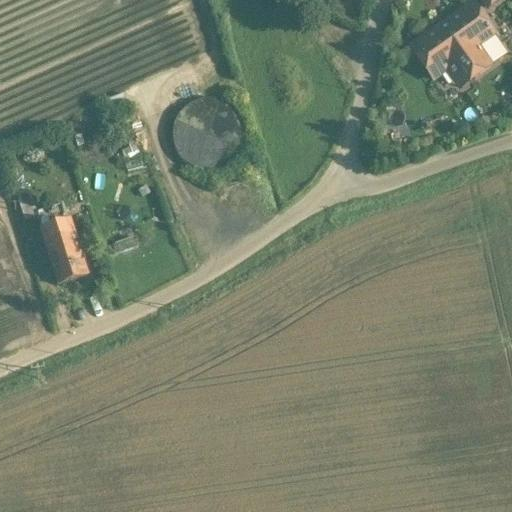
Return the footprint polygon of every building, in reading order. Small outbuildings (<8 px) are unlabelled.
[(499,0),(480,0),(487,9),(499,0)] [(473,8),(435,34),(434,32),(410,49),(433,81),(447,71),(455,83),(468,74),(472,81),(492,67),(479,49),(494,38),(473,8)] [(18,166),(8,169),(16,196),(27,192),(18,166)] [(16,196),(25,222),(37,218),(38,218),(37,213),(29,191),(27,192),(16,196)] [(63,205),(37,213),(38,218),(37,218),(41,230),(68,222),(63,205)] [(68,222),(41,230),(45,244),(59,287),(88,278),(74,235),(73,235),(69,222),(68,222)]
